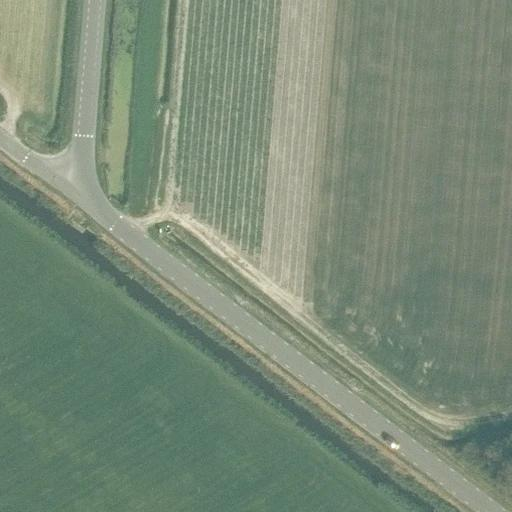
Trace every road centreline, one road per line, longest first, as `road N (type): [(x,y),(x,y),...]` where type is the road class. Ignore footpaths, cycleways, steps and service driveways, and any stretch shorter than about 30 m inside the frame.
road 1 (unclassified): [(489,511),(84,201)]
road 2 (unclassified): [(84,201),(100,0)]
